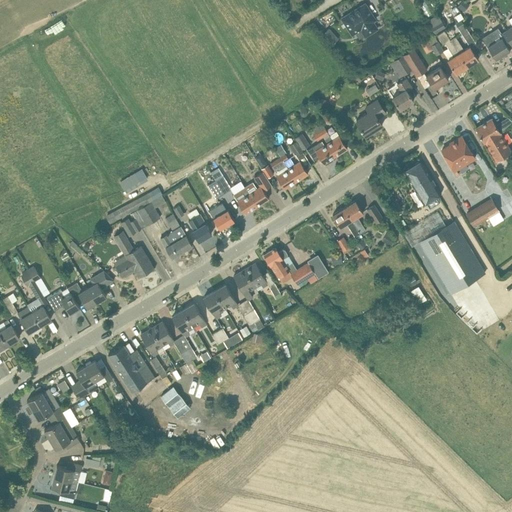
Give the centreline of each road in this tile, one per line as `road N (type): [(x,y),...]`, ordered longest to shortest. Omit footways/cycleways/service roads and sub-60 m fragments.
road 1 (unclassified): [(5,387),(511,76)]
road 2 (residential): [(20,496),(37,453),(5,387)]
